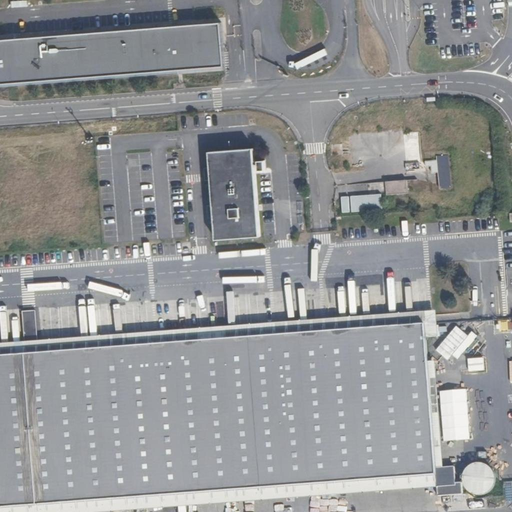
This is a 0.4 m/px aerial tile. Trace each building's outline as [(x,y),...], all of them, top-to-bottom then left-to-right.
[(220,20),(0,36),(0,80),(223,64),(220,20)] [(255,147),(211,150),(218,240),(262,236),(255,147)] [(410,182),(385,184),(386,198),(408,196),(407,188),(411,188),(410,182)] [(343,213),(384,212),(383,196),(343,197),(343,213)] [(42,344),(42,341),(40,308),(31,309),(25,309),(28,342),(28,345),(28,347),(42,346),(42,344)] [(310,325),(300,324),(288,323),(221,328),(80,338),(42,341),(42,344),(42,346),(28,347),(28,345),(28,342),(0,343),(0,356),(294,335),(362,332),(426,327),(426,330),(434,329),(434,339),(435,340),(441,340),(439,315),(431,315),(310,325)] [(437,349),(452,362),(473,338),(458,325),(437,349)] [(439,490),(438,471),(434,429),(427,341),(426,330),(426,327),(362,332),(294,335),(0,356),(0,507),(161,495),(148,511),(177,510),(439,490)] [(427,341),(435,340),(434,339),(434,329),(426,330),(427,341)] [(479,465),(472,467),(467,472),(464,478),(463,485),(465,492),(470,497),(476,500),(483,500),(490,498),(495,494),(498,488),(499,480),(497,474),(492,468),(486,465),(479,465)] [(438,471),(439,490),(457,489),(455,470),(438,471)] [(457,489),(439,490),(439,500),(457,498),(457,489)] [(137,509),(148,511),(161,495),(0,507),(0,511),(101,511),(118,511),(137,509)]
